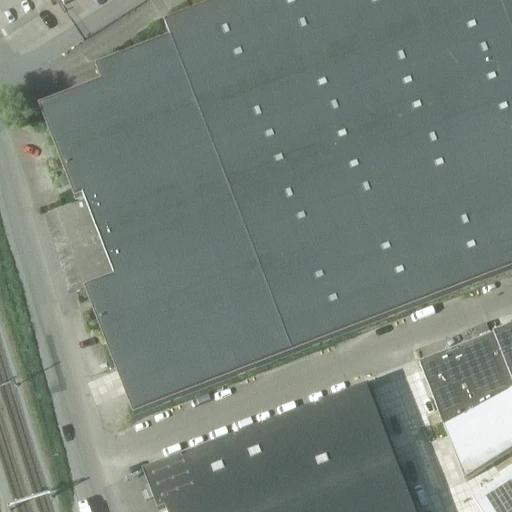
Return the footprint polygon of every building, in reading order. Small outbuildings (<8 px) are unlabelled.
[(511,0),(230,0),(164,26),(170,41),(96,70),(101,85),(39,110),(75,203),(99,194),(130,275),(85,292),(135,419),(511,271),(511,0)] [(58,0),(64,9),(77,0),(58,0)] [(486,326),(474,331),(479,343),(491,338),(486,326)] [(511,331),(499,337),(511,368),(511,331)] [(511,368),(499,337),(421,367),(465,482),(511,452),(511,368)] [(417,511),(370,388),(144,475),(149,489),(146,490),(150,502),(153,500),(158,511),(166,511),(183,506),(185,511),(417,511)] [(511,511),(511,476),(473,501),(479,511),(511,511)]
